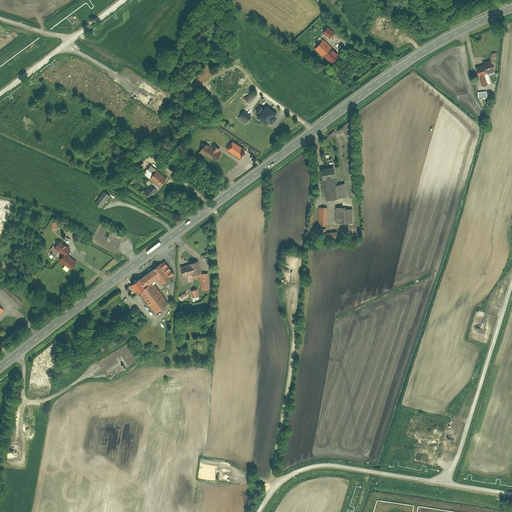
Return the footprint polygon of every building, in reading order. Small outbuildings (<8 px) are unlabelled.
[(326,29),(322,34),(330,40),(334,34),(326,29)] [(323,58),(323,57),(328,61),(332,64),(338,57),(336,55),(336,54),(331,49),(332,48),(323,40),(314,50),(323,58)] [(487,85),(483,76),(494,72),(490,62),(482,66),(483,68),(475,70),(482,87),(487,85)] [(203,67),(196,75),(198,77),(194,82),(198,86),(210,72),(203,67)] [(252,93),(245,99),(248,103),(255,98),(252,93)] [(278,112),(266,104),(257,117),(269,124),(271,121),(273,123),(278,116),(276,115),(278,112)] [(252,116),(243,110),(237,118),(246,124),(252,116)] [(245,150),(231,141),(226,149),(240,158),(245,150)] [(221,153),(204,143),(199,151),(216,161),(221,153)] [(166,178),(150,164),(142,173),(159,187),(166,178)] [(322,181),(324,181),(333,179),(335,178),(333,167),(319,170),(322,181)] [(323,189),(325,201),(347,197),(344,184),(334,186),(333,179),(324,181),(325,189),(323,189)] [(158,190),(150,184),(145,192),(152,198),(158,190)] [(110,195),(104,190),(95,203),(101,207),(110,195)] [(318,208),(318,226),(327,226),(327,208),(318,208)] [(336,208),(336,224),(353,223),(353,209),(344,209),(344,208),(336,208)] [(337,232),(322,234),(322,242),(338,241),(337,232)] [(61,241),(55,248),(65,256),(67,255),(71,249),(61,241)] [(78,263),(67,255),(65,256),(61,261),(72,270),(78,263)] [(169,304),(160,291),(172,282),(170,279),(175,275),(165,261),(132,285),(139,294),(140,293),(156,314),(169,304)] [(182,269),(185,279),(203,273),(199,262),(190,265),(190,266),(182,269)] [(209,274),(201,275),(202,290),(210,289),(209,274)] [(0,280),(0,290),(18,307),(23,302),(0,280)] [(178,296),(181,300),(189,295),(187,291),(178,296)] [(192,318),(184,318),(184,323),(181,323),(182,328),(193,327),(192,318)]
